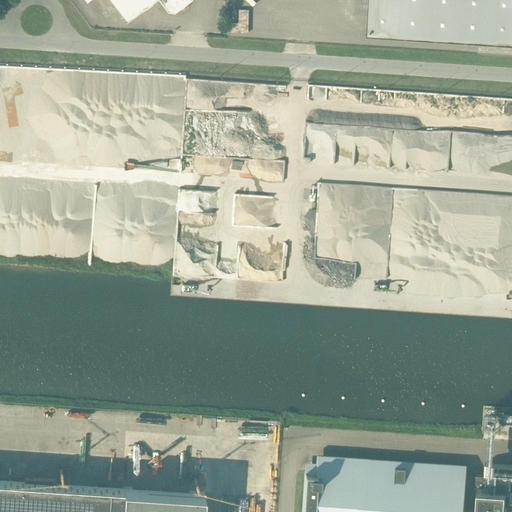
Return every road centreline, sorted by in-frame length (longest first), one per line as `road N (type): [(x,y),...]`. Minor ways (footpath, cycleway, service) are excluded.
road 1 (unclassified): [(511,75),(73,46)]
road 2 (unknown): [(511,181),(312,178),(295,170),(294,104)]
road 3 (unknown): [(209,511),(211,476),(192,442),(26,421)]
road 4 (unknown): [(511,117),(294,104)]
